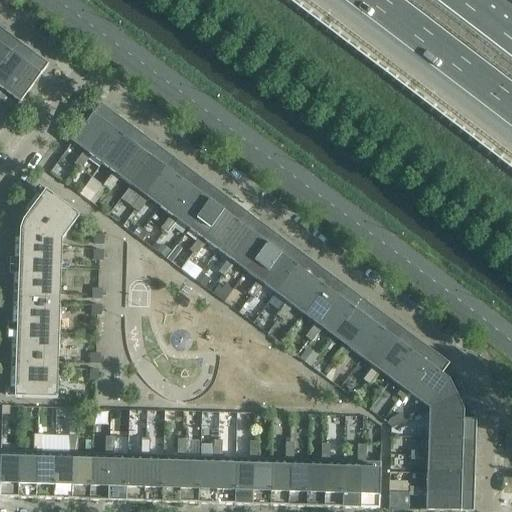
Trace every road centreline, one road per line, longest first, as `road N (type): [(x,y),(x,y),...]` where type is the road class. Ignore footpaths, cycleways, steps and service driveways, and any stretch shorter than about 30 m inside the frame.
road 1 (residential): [(486,511),(489,412),(466,356),(80,75)]
road 2 (motorway): [(367,0),(511,111)]
road 3 (residential): [(0,186),(80,75)]
